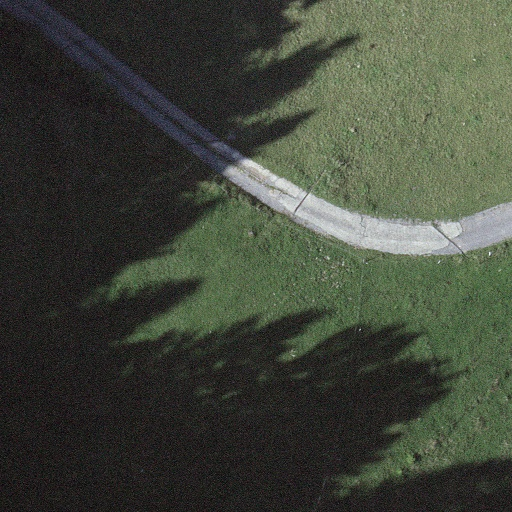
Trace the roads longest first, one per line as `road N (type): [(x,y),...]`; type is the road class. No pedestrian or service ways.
road 1 (track): [(232,175),(329,222),(412,239),(478,232),(511,216)]
road 2 (track): [(25,0),(232,175)]
